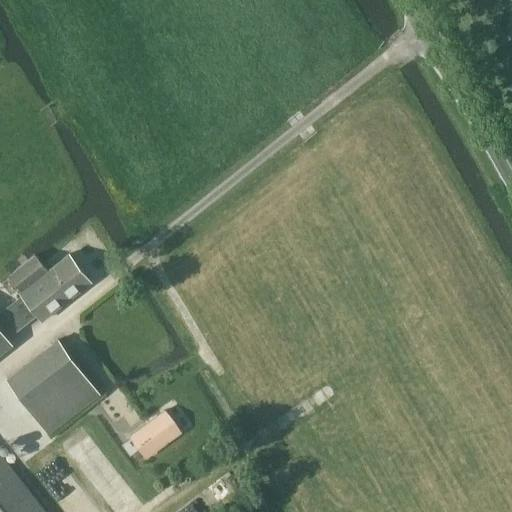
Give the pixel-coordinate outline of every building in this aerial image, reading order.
[(43,320),(91,282),(69,255),(48,271),(35,255),(10,275),(22,290),(20,293),(23,296),(38,314),(43,320)] [(7,338),(38,314),(23,296),(0,314),(0,354),(12,344),(7,338)] [(49,433),(99,394),(58,340),(7,379),(49,433)] [(131,436),(132,438),(122,445),(130,456),(140,449),(146,458),(181,432),(165,411),(131,436)] [(0,511),(46,511),(0,452),(0,511)]
